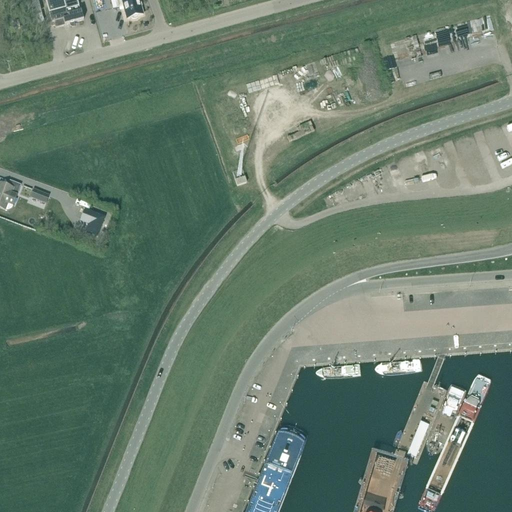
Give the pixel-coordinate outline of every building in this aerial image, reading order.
[(56,29),(76,24),(85,21),(82,12),(80,12),(76,0),(45,0),(49,14),(52,24),(55,23),(56,29)] [(117,0),(115,1),(117,9),(123,7),(127,20),(131,19),(133,20),(135,20),(137,19),(138,19),(139,17),(143,16),(141,7),(142,7),(141,2),(139,2),(138,0),(117,0)] [(18,22),(12,24),(14,31),(20,29),(18,22)] [(245,178),(235,182),(237,187),(247,184),(245,178)] [(13,210),(18,194),(21,187),(10,182),(8,188),(0,184),(0,209),(5,212),(5,211),(8,212),(9,212),(13,210)] [(34,190),(31,198),(46,204),(49,197),(34,190)] [(85,210),(80,222),(89,226),(86,233),(98,238),(101,230),(106,218),(85,210)] [(401,459),(380,453),(361,511),(401,511),(416,463),(401,459)]
